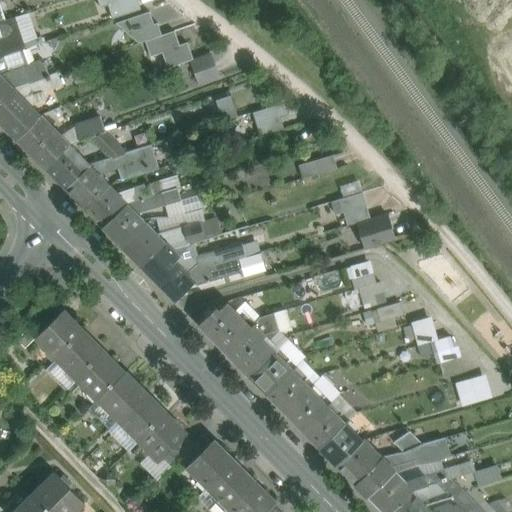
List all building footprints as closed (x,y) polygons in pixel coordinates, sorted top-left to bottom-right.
[(149,12),(115,24),(138,44),(145,42),(161,36),(157,24),(153,25),(149,12)] [(5,39),(20,33),(15,18),(0,22),(0,30),(2,37),(0,38),(0,42),(1,45),(6,43),(5,39)] [(161,36),(145,42),(150,57),(162,53),(167,69),(192,59),(187,43),(179,46),(174,31),(161,36)] [(0,57),(3,56),(20,50),(26,48),(20,33),(5,39),(6,43),(1,45),(0,45),(0,57)] [(20,50),(3,56),(9,72),(26,65),(20,50)] [(44,59),(26,65),(32,81),(49,75),(44,59)] [(9,72),(1,74),(14,87),(32,81),(26,65),(9,72)] [(32,81),(14,87),(24,98),(62,85),(57,72),(49,75),(32,81)] [(1,74),(0,73),(0,100),(14,87),(1,74)] [(14,87),(0,100),(0,122),(16,139),(40,115),(24,98),(14,87)] [(285,104),(253,113),(260,136),(283,129),(279,118),(288,115),(285,104)] [(62,137),(40,115),(16,139),(44,167),(68,143),(62,137)] [(100,118),(68,127),(62,137),(68,143),(90,136),(104,132),(100,118)] [(125,152),(104,132),(90,136),(110,157),(126,153),(125,152)] [(89,164),(68,143),(44,167),(65,189),(89,164)] [(110,157),(89,164),(65,189),(83,208),(107,182),(99,174),(117,168),(119,175),(126,174),(157,165),(151,144),(125,152),(126,153),(110,157)] [(333,156),(298,165),(302,178),(337,169),(333,156)] [(107,182),(83,208),(102,227),(126,202),(107,182)] [(149,184),(133,188),(133,194),(129,195),(133,200),(133,201),(148,197),(152,195),(149,184)] [(177,188),(152,195),(148,197),(133,201),(133,200),(126,202),(102,227),(120,245),(144,221),(136,212),(158,206),(159,206),(180,201),(177,188)] [(363,193),(332,202),(335,215),(343,212),(366,205),(363,193)] [(366,205),(343,212),(347,226),(358,223),(370,219),(366,205)] [(200,209),(168,217),(144,221),(165,242),(165,241),(173,249),(192,243),(222,234),(217,217),(203,221),(200,209)] [(370,219),(358,223),(366,249),(394,240),(386,214),(370,219)] [(144,221),(120,245),(140,266),(165,242),(144,221)] [(245,256),(242,245),(213,253),(196,258),(192,243),(173,249),(165,241),(165,242),(140,266),(159,285),(179,266),(180,266),(187,273),(196,265),(216,265),(217,265),(245,256)] [(245,256),(217,265),(221,278),(240,272),(242,278),(266,271),(260,252),(245,256)] [(180,266),(179,266),(159,285),(159,286),(174,301),(194,282),(196,285),(221,278),(217,265),(216,265),(210,267),(196,265),(187,273),(180,266)] [(373,273),(352,279),(355,289),(359,289),(376,283),(373,273)] [(376,283),(359,289),(365,308),(386,302),(380,282),(376,283)] [(215,307),(198,324),(225,352),(251,327),(227,303),(219,310),(215,307)] [(400,303),(377,310),(380,321),(403,314),(400,303)] [(63,310),(36,337),(56,358),(84,331),(63,310)] [(274,313),(261,317),(251,327),(267,343),(279,331),(274,313)] [(408,319),(413,342),(432,338),(440,375),(460,370),(452,332),(433,336),(428,314),(408,319)] [(267,343),(251,327),(225,352),(249,376),(275,351),(267,343)] [(84,331),(56,358),(77,379),(104,351),(84,331)] [(104,351),(77,379),(97,399),(99,398),(125,371),(104,351)] [(292,369),(275,351),(249,376),(267,394),(292,369)] [(292,369),(267,394),(284,412),(310,387),(292,369)] [(125,371),(99,398),(119,418),(146,391),(126,370),(125,371)] [(482,371),(451,380),(458,404),(489,395),(482,371)] [(310,387),(284,412),(302,430),(327,405),(339,393),(321,376),(310,387)] [(146,391),(119,418),(140,439),(167,412),(146,391)] [(327,405),(302,430),(319,448),(344,423),(327,405)] [(167,412),(140,439),(160,460),(163,457),(186,435),(188,432),(167,412)] [(362,441),(344,423),(319,448),(337,466),(362,441)] [(394,442),(404,452),(422,445),(422,444),(409,432),(399,438),(394,442)] [(194,443),(179,458),(187,467),(211,443),(202,434),(194,443)] [(186,435),(163,457),(171,466),(179,458),(194,443),(186,435)] [(443,438),(422,444),(422,445),(404,452),(382,457),(396,472),(417,464),(438,460),(450,456),(443,438)] [(382,457),(364,439),(362,441),(337,466),(355,484),(382,457)] [(211,443),(187,467),(207,487),(234,460),(214,440),(211,443)] [(382,457),(355,484),(370,499),(397,473),(396,472),(382,457)] [(255,481),(234,460),(207,487),(227,508),(255,481)] [(470,462),(443,469),(446,479),(450,478),(451,479),(464,475),(464,474),(473,472),(470,462)] [(443,469),(406,481),(397,473),(370,499),(382,511),(390,511),(413,489),(436,483),(446,479),(443,469)] [(75,511),(86,502),(55,471),(31,494),(48,511),(75,511)] [(473,472),(464,474),(464,475),(468,482),(475,479),(473,472)] [(451,479),(450,478),(446,479),(436,483),(444,491),(450,497),(464,493),(451,479)] [(276,502),(255,481),(227,508),(231,511),(266,511),(275,503),(276,502)] [(413,489),(390,511),(417,511),(425,505),(419,500),(444,491),(436,483),(413,489)] [(464,493),(450,497),(457,505),(464,511),(478,507),(464,493)] [(48,511),(31,494),(13,511),(48,511)] [(506,511),(497,501),(488,505),(494,511),(506,511)] [(283,511),(275,503),(266,511),(283,511)]
